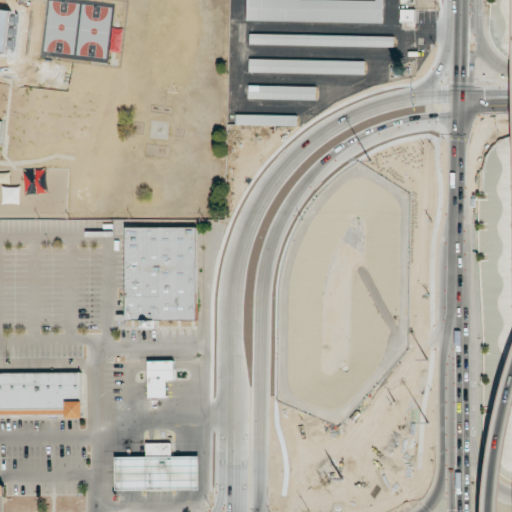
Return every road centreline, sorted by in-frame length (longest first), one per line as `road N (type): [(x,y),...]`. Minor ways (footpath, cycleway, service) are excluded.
road 1 (secondary): [(511,100),(427,100),(371,112),(305,148),(273,180),(252,212),(228,289),(238,505)]
road 2 (secondary): [(238,505),(270,236),(330,156),(355,138),(411,122),(461,121)]
road 3 (secondary): [(461,121),(457,449)]
road 4 (secondary): [(465,0),(461,121)]
